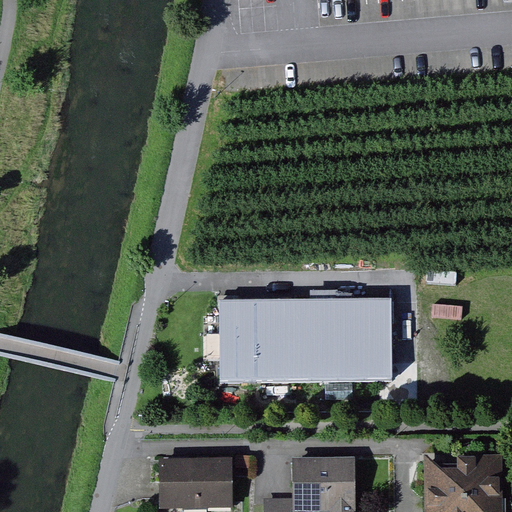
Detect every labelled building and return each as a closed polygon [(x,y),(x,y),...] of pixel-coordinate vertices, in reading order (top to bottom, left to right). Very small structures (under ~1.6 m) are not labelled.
[(397,386),(393,301),(220,308),(223,393),(397,386)] [(219,324),(205,324),(206,359),(220,358),(219,324)] [(239,506),(236,459),(165,464),(169,511),(239,506)] [(501,511),(500,459),(426,461),(427,511),(501,511)] [(310,511),(361,510),(359,460),(294,463),(296,497),(266,498),(266,511),(310,511)]
